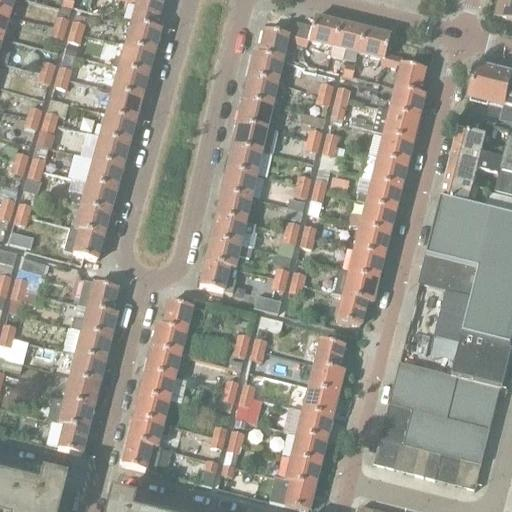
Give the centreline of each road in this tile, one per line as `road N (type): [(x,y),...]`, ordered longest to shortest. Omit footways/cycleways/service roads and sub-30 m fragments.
road 1 (residential): [(351,486),(462,39)]
road 2 (residential): [(148,284),(180,271),(242,0)]
road 3 (residential): [(148,284),(122,247),(187,0)]
road 4 (residential): [(87,511),(148,284)]
road 5 (residential): [(462,39),(313,0)]
